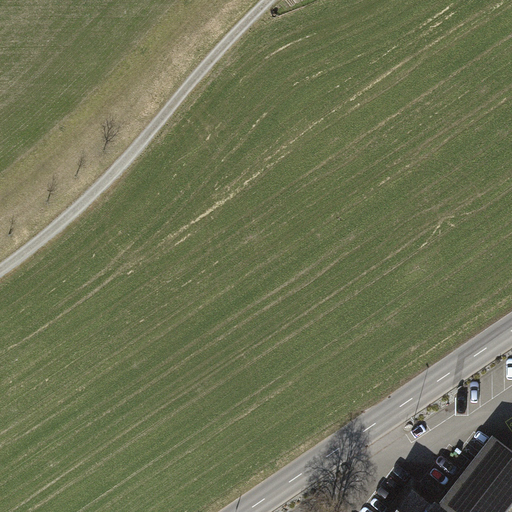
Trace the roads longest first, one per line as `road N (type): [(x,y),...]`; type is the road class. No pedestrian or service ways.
road 1 (track): [(0,274),(114,177),(278,0)]
road 2 (secondary): [(250,511),(511,332)]
